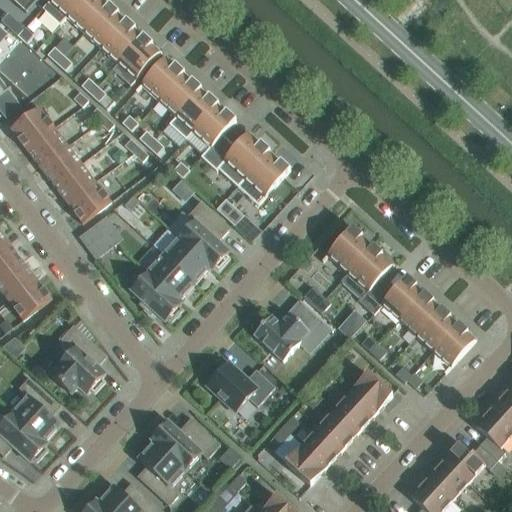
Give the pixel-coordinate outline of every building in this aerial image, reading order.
[(10,0),(26,15),(39,0),(10,0)] [(67,20),(85,0),(52,0),(43,11),(61,27),(67,20)] [(84,35),(110,7),(102,0),(85,0),(67,20),(84,35)] [(101,51),(127,23),(110,7),(84,35),(101,51)] [(118,67),(144,38),(127,23),(101,51),(118,67)] [(19,25),(12,33),(18,38),(25,30),(19,25)] [(18,38),(27,46),(34,38),(25,30),(18,38)] [(162,54),(144,38),(118,67),(135,81),(130,87),(131,88),(162,54)] [(48,58),(56,66),(64,58),(55,50),(48,58)] [(72,66),(64,58),(56,66),(65,74),(72,66)] [(159,104),(185,75),(167,59),(136,93),(137,94),(142,89),(159,104)] [(176,119),(202,91),(185,75),(159,104),(176,119)] [(82,89),(90,97),(98,89),(89,81),(82,89)] [(106,97),(98,89),(90,97),(99,105),(106,97)] [(186,142),(193,135),(219,106),(202,91),(176,119),(169,126),(186,142)] [(83,110),(89,103),(80,95),(74,101),(83,110)] [(237,123),(219,106),(193,135),(209,150),(211,151),(223,137),(237,123)] [(26,152),(55,130),(39,110),(11,132),(26,152)] [(91,117),(100,125),(106,119),(97,110),(91,117)] [(122,126),(131,134),(139,126),(130,118),(122,126)] [(115,127),(106,119),(100,125),(109,133),(115,127)] [(40,170),(68,148),(55,130),(26,152),(40,170)] [(140,141),(148,149),(156,142),(147,134),(140,141)] [(238,189),(270,153),(250,135),(236,149),(223,137),(211,151),(209,150),(201,159),(217,173),(218,171),(238,189)] [(140,150),(131,141),(125,148),(134,156),(140,150)] [(164,150),(156,142),(148,149),(157,157),(164,150)] [(54,188),(82,166),(68,148),(40,170),(54,188)] [(149,158),(140,150),(134,156),(143,164),(149,158)] [(120,151),(111,158),(118,167),(127,161),(120,151)] [(291,172),(270,153),(238,189),(258,208),(291,172)] [(174,172),(183,181),(190,173),(181,165),(174,172)] [(68,206),(96,184),(82,166),(54,188),(68,206)] [(182,182),(173,192),(186,204),(195,194),(182,182)] [(111,204),(96,184),(68,206),(83,226),(111,204)] [(133,199),(125,208),(131,213),(139,204),(133,199)] [(226,202),(217,212),(235,228),(244,218),(226,202)] [(194,224),(179,240),(210,269),(210,270),(213,273),(216,269),(219,272),(230,260),(226,257),(229,254),(218,244),(231,231),(201,204),(188,218),(194,224)] [(97,226),(105,238),(115,230),(106,219),(97,226)] [(348,276),(374,248),(353,229),(327,258),(348,276)] [(123,241),(115,230),(105,238),(114,249),(123,241)] [(0,251),(9,245),(0,233),(0,251)] [(210,269),(179,240),(163,257),(195,286),(210,270),(210,269)] [(0,280),(23,263),(9,245),(0,251),(0,280)] [(381,307),(394,293),(381,282),(394,267),(374,248),(348,276),(341,283),(360,301),(359,303),(374,317),(383,308),(381,307)] [(195,286),(163,257),(147,274),(179,303),(180,303),(195,286)] [(0,291),(8,303),(37,281),(23,263),(0,280),(0,291)] [(179,303),(147,274),(131,292),(143,303),(139,307),(151,318),(155,314),(166,324),(169,321),(172,324),(183,312),(179,309),(182,306),(180,303),(179,303)] [(399,323),(425,295),(407,279),(394,293),(381,307),(383,308),(399,323)] [(52,301),(37,281),(8,303),(23,323),(52,301)] [(313,289),(304,300),(322,316),(331,306),(313,289)] [(416,339),(442,310),(425,295),(399,323),(416,339)] [(284,364),(321,324),(322,323),(301,303),(300,304),(301,305),(280,327),(271,319),(254,337),(284,364)] [(433,354),(459,326),(442,310),(416,339),(433,354)] [(356,314),(339,332),(351,343),(368,325),(356,314)] [(8,322),(0,328),(6,336),(14,330),(8,322)] [(477,342),(459,326),(433,354),(451,371),(477,342)] [(78,389),(87,397),(91,393),(95,396),(105,384),(102,381),(106,376),(98,369),(107,359),(74,328),(61,342),(66,355),(68,357),(57,370),(58,370),(51,378),(72,397),(78,389)] [(369,339),(362,347),(370,354),(378,347),(369,339)] [(386,355),(378,347),(370,354),(379,363),(386,355)] [(344,369),(337,362),(328,373),(335,379),(344,369)] [(248,382),(228,364),(218,376),(216,374),(207,383),(209,386),(207,388),(236,415),(249,401),(258,409),(275,390),(256,372),(248,382)] [(403,370),(396,377),(405,386),(407,383),(412,378),(403,370)] [(326,390),(335,379),(328,373),(318,383),(326,390)] [(368,375),(351,394),(376,417),(393,398),(368,375)] [(414,375),(412,378),(407,383),(416,391),(423,384),(414,375)] [(28,399),(13,415),(44,444),(45,444),(60,426),(52,419),(61,409),(30,380),(20,391),(28,399)] [(511,395),(509,392),(492,410),(511,428),(511,395)] [(323,400),(315,394),(306,404),(313,411),(323,400)] [(376,417),(351,394),(335,411),(360,434),(376,417)] [(501,451),(511,439),(511,428),(492,410),(476,428),(487,439),(480,447),(498,464),(505,455),(501,451)] [(360,434),(335,411),(319,429),(344,452),(360,434)] [(44,444),(13,415),(0,429),(0,455),(4,459),(14,449),(31,465),(34,461),(37,464),(48,452),(45,449),(48,446),(45,444),(44,444)] [(300,426),(292,419),(283,429),(290,436),(300,426)] [(151,442),(154,445),(155,444),(186,473),(201,456),(207,462),(221,447),(191,420),(179,434),(168,424),(165,427),(162,424),(151,436),(154,439),(151,442)] [(290,436),(283,429),(274,439),(281,446),(290,436)] [(344,452),(319,429),(302,447),(327,470),(344,452)] [(171,490),(186,473),(155,444),(154,445),(138,462),(147,469),(137,479),(169,508),(179,497),(171,490)] [(490,472),(498,464),(480,447),(473,456),(461,445),(444,463),(469,486),(485,468),(490,472)] [(327,470),(302,447),(286,465),(311,488),(327,470)] [(232,452),(221,462),(231,472),(242,461),(232,452)] [(469,486),(444,463),(428,481),(453,504),(469,486)] [(246,484),(239,477),(229,488),(237,494),(246,484)] [(445,511),(453,504),(428,481),(411,499),(423,510),(420,511),(445,511)] [(115,488),(99,505),(98,506),(105,511),(161,511),(132,485),(123,495),(115,488)] [(220,511),(230,502),(223,495),(213,505),(220,511)] [(292,511),(277,497),(263,511),(292,511)] [(105,511),(98,506),(99,505),(96,502),(93,505),(90,502),(81,511),(105,511)]
